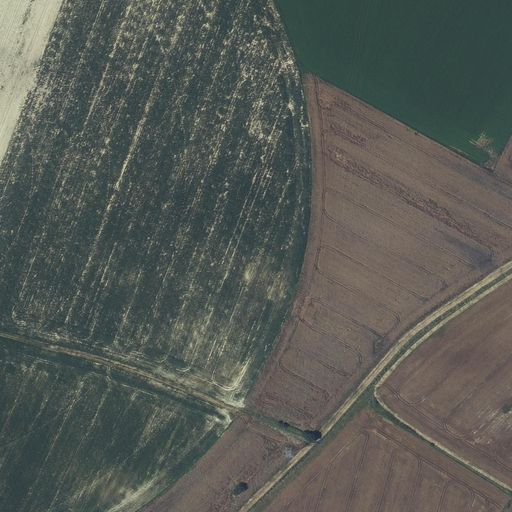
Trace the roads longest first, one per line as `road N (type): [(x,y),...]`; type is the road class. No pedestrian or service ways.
road 1 (track): [(511,265),(418,325),(241,511)]
road 2 (track): [(511,487),(389,411),(377,391),(419,341),(511,276)]
road 3 (track): [(0,332),(125,366),(313,440)]
